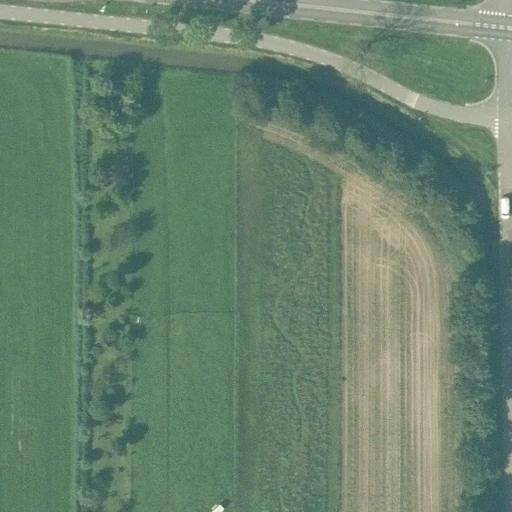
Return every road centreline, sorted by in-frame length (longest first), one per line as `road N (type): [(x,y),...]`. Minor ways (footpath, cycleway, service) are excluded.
road 1 (unclassified): [(0,12),(247,37),(311,54),(424,105),(507,122)]
road 2 (unclassified): [(511,443),(507,122)]
road 3 (secondary): [(507,28),(224,0)]
